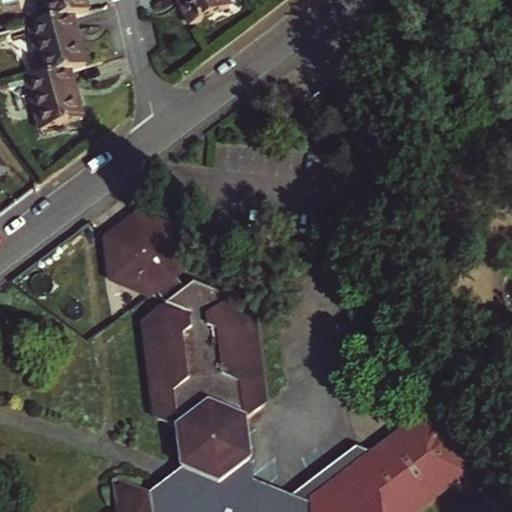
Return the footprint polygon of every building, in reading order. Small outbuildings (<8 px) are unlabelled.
[(87,11),(83,0),(39,0),(45,23),(70,16),(87,11)] [(174,0),(188,30),(228,12),(222,0),(174,0)] [(83,67),(70,16),(45,23),(29,27),(42,79),(68,71),(83,67)] [(42,79),(27,83),(41,134),(81,123),(68,71),(42,79)] [(0,165),(6,174),(0,177),(0,183),(12,175),(0,158),(0,165)] [(408,511),(439,489),(437,484),(436,479),(436,473),(437,468),(438,463),(440,458),(442,453),(446,449),(457,439),(456,431),(417,414),(368,451),(351,445),(324,469),(325,488),(294,511),(259,497),(256,477),(249,415),(265,403),(251,305),(195,284),(186,290),(176,276),(182,271),(174,228),(140,217),(109,240),(114,281),(150,297),(158,290),(168,302),(147,319),(151,352),(161,418),(179,426),(184,465),(174,473),(153,489),(133,482),(117,494),(120,511),(408,511)] [(461,472),(457,439),(446,449),(442,453),(440,458),(438,463),(437,468),(436,473),(436,479),(437,484),(439,489),(461,472)] [(292,493),(256,477),(259,497),(294,511),(325,488),(324,469),(292,493)] [(113,474),(117,494),(133,482),(113,474)]
